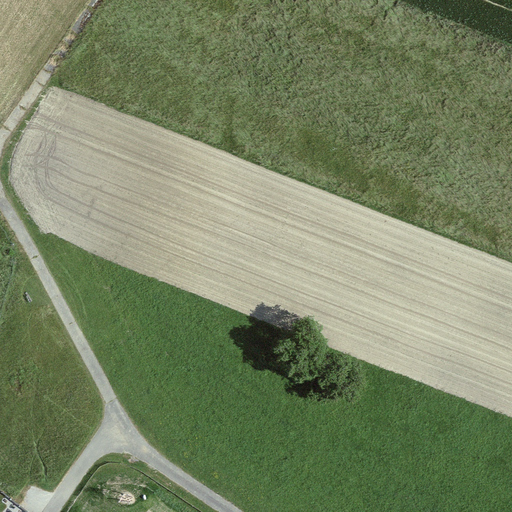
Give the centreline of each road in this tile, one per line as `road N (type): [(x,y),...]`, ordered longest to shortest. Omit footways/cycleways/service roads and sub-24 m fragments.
road 1 (residential): [(230,511),(124,429),(0,200)]
road 2 (track): [(0,145),(99,0)]
